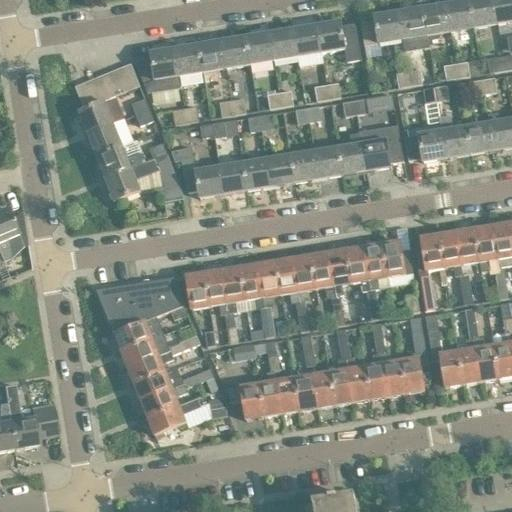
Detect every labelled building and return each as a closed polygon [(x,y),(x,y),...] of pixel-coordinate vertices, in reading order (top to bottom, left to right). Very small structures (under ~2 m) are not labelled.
[(474,0),(469,1),(474,29),(498,25),(493,0),(474,0)] [(511,0),(493,0),(498,25),(511,22),(511,0)] [(445,5),(450,33),(474,29),(469,1),(445,5)] [(421,9),(426,37),(450,33),(445,5),(421,9)] [(398,13),(403,41),(405,52),(416,50),(414,39),(426,37),(421,9),(398,13)] [(375,21),(361,24),(365,47),(403,41),(398,13),(374,17),(375,21)] [(342,27),(341,22),(318,26),(322,54),(345,50),(348,63),(362,61),(356,25),(342,27)] [(294,30),(298,58),(322,54),(318,26),(294,30)] [(271,34),(275,62),(298,58),(294,30),(271,34)] [(249,38),(253,66),(275,62),(271,34),(249,38)] [(224,42),(228,70),(253,66),(249,38),(224,42)] [(199,46),(203,74),(218,71),(219,78),(229,76),(228,70),(224,42),(199,46)] [(176,50),(180,77),(203,74),(199,46),(176,50)] [(151,54),(151,58),(155,82),(145,86),(148,94),(182,88),(180,77),(176,50),(151,54)] [(511,71),(511,56),(503,58),(506,72),(511,71)] [(151,58),(136,64),(145,86),(155,82),(151,58)] [(492,60),(494,74),(506,72),(503,58),(492,60)] [(469,78),(467,64),(456,66),(458,80),(469,78)] [(140,88),(131,65),(120,70),(129,92),(140,88)] [(445,67),(447,81),(458,80),(456,66),(445,67)] [(109,74),(118,96),(129,92),(120,70),(109,74)] [(422,85),(420,71),(408,73),(411,87),(422,85)] [(411,87),(408,73),(395,75),(397,89),(411,87)] [(98,79),(107,101),(118,96),(109,74),(98,79)] [(87,83),(96,106),(105,103),(105,102),(107,101),(98,79),(87,83)] [(497,94),(495,80),(483,81),(485,96),(497,94)] [(471,83),(474,98),(485,96),(483,81),(471,83)] [(75,88),(84,111),(96,106),(87,83),(75,88)] [(341,99),(338,85),(327,87),(330,101),(341,99)] [(315,89),(318,103),(330,101),(327,87),(315,89)] [(450,101),(448,87),(435,89),(437,104),(450,101)] [(424,91),(427,105),(437,104),(435,89),(424,91)] [(294,107),(291,92),(280,94),(283,109),(294,107)] [(268,97),(270,111),(283,109),(280,94),(268,97)] [(369,114),(367,100),(356,102),(358,116),(369,114)] [(145,101),(132,106),(137,116),(150,111),(145,101)] [(246,115),(244,101),(234,102),(236,116),(246,115)] [(236,116),(234,102),(221,104),(223,118),(236,116)] [(343,104),(346,118),(358,116),(356,102),(343,104)] [(84,111),(79,113),(88,136),(114,125),(105,103),(96,106),(84,111)] [(322,122),(320,108),(308,110),(310,124),(322,122)] [(199,123),(197,109),(186,110),(188,124),(199,123)] [(174,112),(176,127),(188,124),(186,110),(174,112)] [(296,112),(298,126),(310,124),(308,110),(296,112)] [(141,128),(154,122),(150,111),(137,116),(141,128)] [(511,120),(500,123),(498,114),(489,116),(490,124),(495,152),(511,149),(511,120)] [(274,130),(272,116),(261,117),(263,131),(274,130)] [(249,119),(251,133),(263,131),(261,117),(249,119)] [(452,117),(440,119),(442,132),(446,160),(471,156),(467,128),(454,130),(452,117)] [(227,137),(224,123),(213,125),(215,139),(227,137)] [(495,152),(490,124),(467,128),(471,156),(495,152)] [(97,158),(123,148),(114,125),(88,136),(97,158)] [(201,127),(203,141),(215,139),(213,125),(201,127)] [(418,137),(405,139),(409,162),(423,160),(423,163),(446,160),(442,132),(418,136),(418,137)] [(368,173),(363,145),(361,135),(351,136),(353,147),(339,149),(344,176),(368,173)] [(390,169),(390,165),(404,163),(400,140),(387,142),(386,141),(363,145),(368,173),(390,169)] [(150,150),(155,161),(168,156),(163,145),(150,150)] [(106,180),(132,170),(147,164),(143,154),(128,160),(123,148),(97,158),(106,180)] [(344,176),(339,149),(315,153),(320,180),(344,176)] [(196,172),(192,150),(171,153),(175,163),(182,161),(187,194),(199,192),(201,200),(225,196),(220,168),(196,172)] [(320,180),(315,153),(291,157),(296,184),(320,180)] [(168,156),(155,161),(157,167),(159,172),(166,203),(184,200),(180,186),(168,156)] [(296,184),(291,157),(268,160),(273,188),(296,184)] [(273,188),(268,160),(244,164),(249,192),(273,188)] [(115,204),(141,193),(136,181),(159,172),(157,167),(155,161),(147,164),(132,170),(106,180),(115,204)] [(249,192),(244,164),(220,168),(225,196),(249,192)] [(8,210),(0,213),(0,254),(3,263),(10,260),(7,242),(19,237),(24,248),(28,246),(23,214),(12,219),(8,210)] [(511,224),(493,228),(500,270),(496,271),(498,286),(507,284),(504,268),(511,266),(511,235),(511,234),(509,235),(508,230),(511,229),(511,224)] [(476,240),(480,264),(482,274),(496,271),(500,270),(493,228),(477,230),(478,235),(473,236),(474,240),(476,240)] [(470,278),(474,277),(472,266),(480,264),(476,240),(474,240),(473,236),(478,235),(477,230),(457,233),(464,277),(460,277),(462,291),(471,289),(470,278)] [(454,269),(456,278),(460,277),(464,277),(457,233),(442,236),(443,241),(438,242),(438,246),(441,246),(445,270),(454,269)] [(421,239),(423,249),(415,251),(426,312),(435,311),(429,273),(445,270),(441,246),(438,246),(438,242),(443,241),(442,236),(421,239)] [(414,275),(410,252),(402,253),(400,243),(385,245),(385,250),(380,251),(381,256),(384,255),(388,279),(414,275)] [(388,279),(384,255),(381,256),(380,251),(385,250),(385,245),(364,249),(371,291),(367,293),(369,307),(378,306),(376,291),(381,290),(379,281),(388,279)] [(362,284),(363,293),(367,293),(371,291),(364,249),(349,251),(350,256),(345,257),(346,261),(348,261),(352,285),(362,284)] [(341,297),(343,297),(341,287),(352,285),(348,261),(346,261),(345,257),(350,256),(349,251),(329,255),(336,297),(332,298),(334,313),(343,311),(341,297)] [(326,289),(328,299),(332,298),(336,297),(329,255),(314,257),(315,262),(309,263),(310,267),(313,267),(317,291),(326,289)] [(305,303),(309,302),(308,292),(317,291),(313,267),(310,267),(309,263),(315,262),(314,257),(294,260),(301,304),(296,304),(299,319),(308,317),(305,303)] [(293,305),(296,304),(301,304),(294,260),(278,263),(279,268),(274,269),(275,273),(277,273),(281,297),(291,295),(293,305)] [(270,309),(274,308),(273,298),(281,297),(277,273),(275,273),(274,269),(279,268),(278,263),(258,266),(265,310),(261,310),(263,325),(272,324),(270,309)] [(255,301),(257,311),(261,310),(265,310),(258,266),(243,269),(244,274),(239,274),(239,279),(242,278),(246,303),(255,301)] [(234,315),(238,314),(237,304),(246,303),(242,278),(239,279),(239,274),(244,274),(243,269),(223,272),(229,316),(225,316),(228,331),(237,329),(234,315)] [(220,307),(221,317),(225,316),(229,316),(223,272),(208,274),(208,279),(203,280),(204,285),(207,284),(210,309),(220,307)] [(187,278),(192,311),(210,309),(207,284),(204,285),(203,280),(208,279),(208,274),(187,278)] [(186,308),(174,280),(155,283),(168,315),(171,314),(186,308)] [(136,286),(150,322),(157,319),(168,315),(155,283),(136,286)] [(500,301),(509,299),(507,284),(498,286),(500,301)] [(150,322),(136,286),(117,289),(132,329),(150,322)] [(97,292),(97,293),(110,325),(114,324),(118,334),(118,335),(132,329),(117,289),(97,292)] [(465,306),(474,305),(471,289),(462,291),(465,306)] [(407,298),(410,315),(420,314),(417,296),(407,298)] [(511,318),(510,304),(502,306),(504,320),(511,319),(511,318)] [(372,322),(381,320),(378,306),(369,307),(372,322)] [(175,322),(189,316),(186,308),(171,314),(175,322)] [(475,310),(466,312),(468,326),(477,325),(475,310)] [(336,328),(345,326),(343,311),(334,313),(336,328)] [(443,355),(437,316),(426,318),(433,363),(441,362),(446,390),(461,387),(460,382),(466,381),(465,377),(462,377),(458,353),(443,355)] [(301,334),(310,332),(308,317),(299,319),(301,334)] [(115,336),(121,351),(125,349),(127,354),(131,352),(130,350),(164,336),(157,319),(150,322),(132,329),(118,335),(118,334),(115,336)] [(421,365),(428,363),(421,319),(411,320),(416,355),(413,356),(414,360),(401,362),(405,386),(408,386),(408,390),(403,391),(404,396),(425,393),(421,365)] [(511,345),(511,344),(510,335),(511,334),(511,319),(504,320),(506,335),(502,336),(504,345),(494,347),(498,371),(500,371),(501,375),(496,376),(497,381),(511,378),(511,345)] [(285,321),(276,323),(279,338),(288,336),(285,321)] [(272,324),(263,325),(264,332),(251,334),(252,342),(274,338),(272,324)] [(382,325),(373,327),(375,341),(384,340),(382,325)] [(470,341),(467,341),(468,351),(458,353),(462,377),(465,377),(466,381),(460,382),(461,387),(482,384),(475,340),(479,340),(479,337),(477,325),(468,326),(470,341)] [(230,345),(239,344),(237,329),(228,331),(230,345)] [(346,331),(338,333),(340,347),(349,346),(346,331)] [(206,334),(208,349),(217,348),(214,333),(206,334)] [(121,351),(128,370),(159,358),(171,353),(170,349),(164,336),(130,350),(131,352),(127,354),(125,349),(121,351)] [(486,348),(483,336),(479,337),(479,340),(475,340),(482,384),(497,381),(496,376),(501,375),(500,371),(498,371),(494,347),(486,348)] [(311,337),(303,339),(305,353),(313,352),(311,337)] [(201,346),(197,338),(182,344),(185,352),(201,346)] [(377,356),(373,357),(375,366),(366,368),(370,392),(372,392),(373,396),(368,397),(369,402),(389,399),(382,355),(387,355),(384,340),(375,341),(377,356)] [(276,343),(267,345),(269,354),(269,359),(278,358),(276,343)] [(170,349),(171,353),(173,357),(185,352),(182,344),(170,349)] [(267,345),(253,347),(255,356),(269,354),(267,345)] [(342,362),(339,362),(340,372),(330,374),(334,398),(337,398),(338,402),(332,403),(333,408),(353,405),(346,361),(351,360),(349,346),(340,347),(342,362)] [(232,350),(235,364),(255,361),(255,356),(253,347),(232,350)] [(307,368),(316,367),(313,352),(305,353),(307,368)] [(162,366),(175,361),(173,357),(171,353),(159,358),(128,370),(134,384),(139,382),(141,387),(145,386),(144,383),(165,374),(162,366)] [(391,354),(387,355),(382,355),(389,399),(404,396),(403,391),(408,390),(408,386),(405,386),(401,362),(392,363),(391,354)] [(277,383),(276,373),(280,373),(278,358),(269,359),(272,374),(268,374),(269,384),(259,386),(263,410),(266,409),(267,414),(261,415),(262,420),(283,416),(277,383)] [(357,369),(355,360),(351,360),(346,361),(353,405),(369,402),(368,397),(373,396),(372,392),(370,392),(366,368),(357,369)] [(139,382),(134,384),(142,403),(184,386),(187,391),(199,386),(196,377),(183,382),(181,379),(180,379),(177,370),(165,374),(144,383),(145,386),(141,387),(139,382)] [(214,379),(211,371),(196,377),(199,386),(214,379)] [(313,377),(318,410),(333,408),(332,403),(338,402),(337,398),(334,398),(330,374),(313,377)] [(295,380),(299,404),(301,404),(302,408),(297,409),(298,414),(318,410),(313,377),(295,380)] [(277,383),(283,416),(298,414),(297,409),(302,408),(301,404),(299,404),(295,380),(277,383)] [(180,407),(176,399),(188,395),(187,391),(184,386),(142,403),(147,418),(152,416),(154,421),(158,419),(157,416),(180,407)] [(229,391),(231,404),(243,402),(247,422),(262,420),(261,415),(267,414),(266,409),(263,410),(259,386),(229,391)] [(4,389),(7,406),(15,452),(39,448),(37,439),(59,435),(55,411),(33,414),(34,419),(21,421),(17,387),(4,389)] [(155,437),(187,424),(183,416),(203,408),(199,399),(180,407),(157,416),(158,419),(154,421),(152,416),(147,418),(155,437)] [(222,400),(210,402),(211,409),(223,408),(222,400)] [(7,406),(1,407),(1,419),(1,424),(0,424),(0,454),(15,452),(7,406)] [(212,420),(227,417),(226,409),(211,411),(212,420)] [(357,511),(355,499),(356,499),(356,498),(338,501),(338,500),(330,501),(330,502),(314,505),(315,510),(315,511),(357,511)]
